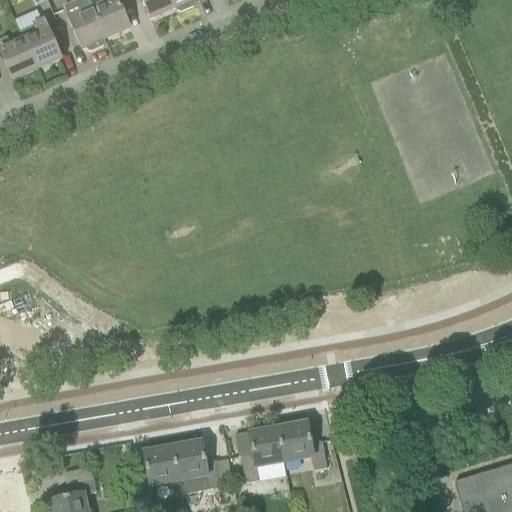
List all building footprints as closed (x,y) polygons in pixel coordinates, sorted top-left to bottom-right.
[(115,3),(115,4),(113,0),(101,0),(105,8),(91,14),(104,42),(128,31),(115,3)] [(139,0),(149,22),(173,12),(167,0),(139,0)] [(167,0),(173,12),(174,11),(175,14),(180,15),(192,10),(194,5),(193,3),(197,1),(196,0),(167,0)] [(104,42),(91,14),(85,1),(62,11),(80,53),(84,51),(85,53),(89,55),(102,49),(104,45),(103,43),(104,42)] [(41,25),(18,35),(21,42),(35,72),(59,62),(51,44),(46,32),(45,32),(42,26),(41,25)] [(21,42),(9,48),(6,41),(0,43),(0,57),(11,83),(35,72),(21,42)] [(321,444),(309,447),(305,426),(304,426),(305,428),(277,433),(283,465),(310,459),(313,474),(326,471),(321,444)] [(253,471),(283,465),(277,433),(249,438),(248,436),(247,437),(251,457),(240,459),(245,486),(256,484),(253,471)] [(216,463),(204,465),(200,445),(199,445),(199,447),(177,451),(185,498),(221,491),(216,463)] [(178,500),(185,498),(177,451),(143,457),(143,455),(142,456),(148,489),(175,484),(178,500)] [(511,511),(511,466),(453,485),(461,511),(511,511)] [(87,511),(84,500),(95,496),(92,482),(65,489),(68,500),(48,505),(48,506),(50,506),(51,511),(87,511)] [(139,511),(153,511),(150,494),(137,496),(139,511)]
